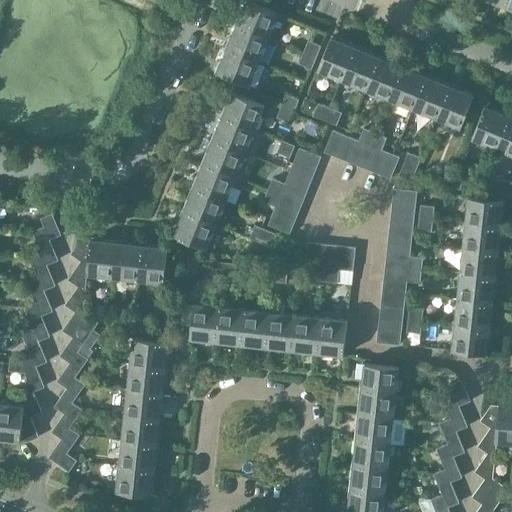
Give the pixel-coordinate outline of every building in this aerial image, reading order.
[(247,1),(237,25),(269,38),(279,14),(247,1)] [(237,25),(228,49),(259,62),(269,38),(237,25)] [(318,71),(342,81),(356,48),(331,38),(318,71)] [(309,41),(305,51),(318,56),(322,46),(309,41)] [(342,81),(366,90),(379,57),(356,48),(342,81)] [(259,62),(228,49),(218,73),(249,86),(259,62)] [(318,56),(305,51),(300,64),(312,69),(318,56)] [(366,90),(390,100),(403,67),(379,57),(366,90)] [(409,119),(413,109),(427,76),(403,67),(390,100),(386,109),(409,119)] [(413,109),(437,119),(450,86),(427,76),(413,109)] [(450,86),(437,119),(461,129),(475,96),(450,86)] [(233,92),(223,117),(256,130),(266,106),(233,92)] [(288,93),(283,106),(295,111),(300,99),(288,93)] [(306,101),(302,111),(311,114),(315,105),(306,101)] [(314,116),(326,121),(331,108),(319,104),(314,116)] [(295,111),(283,106),(278,117),(290,123),(295,111)] [(473,138),(497,148),(510,116),(486,106),(473,138)] [(331,108),(326,121),(337,125),(343,113),(331,108)] [(355,114),(351,124),(358,127),(362,117),(355,114)] [(497,148),(511,154),(511,116),(510,116),(497,148)] [(223,117),(214,140),(247,154),(256,130),(223,117)] [(325,152),(364,168),(376,133),(364,129),(360,141),(333,129),(325,152)] [(376,133),(364,168),(391,179),(400,157),(383,150),(388,138),(376,133)] [(214,140),(204,164),(237,177),(247,154),(214,140)] [(278,153),(291,158),(295,146),(283,141),(278,153)] [(274,179),(269,190),(303,204),(322,157),(300,148),(286,184),(274,179)] [(400,173),(414,177),(422,158),(409,153),(400,173)] [(204,164),(195,187),(228,201),(237,177),(204,164)] [(448,187),(461,189),(464,177),(450,175),(448,187)] [(498,194),(510,195),(511,182),(499,181),(498,194)] [(195,187),(185,211),(218,224),(228,201),(195,187)] [(394,189),(386,264),(423,268),(424,258),(411,256),(418,191),(394,189)] [(303,204),(269,190),(264,202),(276,207),(269,225),(290,234),(303,204)] [(467,211),(466,223),(501,227),(504,201),(462,196),(460,211),(467,211)] [(422,206),(420,218),(434,219),(435,207),(422,206)] [(218,224),(185,211),(175,235),(208,249),(218,224)] [(41,219),(45,227),(50,240),(61,235),(53,214),(41,219)] [(434,219),(420,218),(419,230),(432,232),(434,219)] [(466,223),(464,248),(498,252),(501,227),(466,223)] [(251,238),(273,248),(279,235),(262,228),(256,226),(251,238)] [(33,232),(42,253),(47,265),(59,260),(50,240),(45,227),(33,232)] [(69,280),(79,287),(88,275),(92,240),(82,238),(71,254),(81,261),(69,280)] [(118,242),(92,240),(88,275),(114,278),(118,242)] [(143,245),(118,242),(114,278),(139,281),(143,245)] [(314,280),(326,282),(331,245),(308,242),(305,266),(315,267),(314,280)] [(169,248),(143,245),(139,281),(165,284),(169,248)] [(331,245),(326,282),(338,283),(340,269),(353,271),(356,248),(331,245)] [(464,248),(461,274),(495,277),(498,252),(464,248)] [(31,258),(39,278),(45,291),(56,286),(47,265),(42,253),(31,258)] [(200,258),(189,257),(188,271),(199,272),(200,258)] [(211,275),(224,277),(225,263),(213,262),(211,275)] [(225,263),(224,277),(236,278),(238,264),(225,263)] [(423,268),(386,264),(377,342),(401,345),(408,280),(421,282),(423,268)] [(263,281),(275,282),(276,269),(264,267),(263,281)] [(276,269),(275,282),(287,283),(288,270),(276,269)] [(461,274),(458,299),(493,303),(495,277),(461,274)] [(66,305),(76,312),(84,312),(88,275),(79,287),(66,305)] [(28,283),(36,304),(42,316),(53,311),(45,291),(39,278),(28,283)] [(458,299),(455,324),(490,328),(493,303),(458,299)] [(25,308),(34,329),(39,341),(50,337),(42,316),(36,304),(25,308)] [(190,338),(216,341),(220,307),(194,304),(190,338)] [(216,341),(242,344),(246,310),(220,307),(216,341)] [(410,307),(409,318),(423,319),(424,309),(410,307)] [(242,344),(267,347),(271,312),(246,310),(242,344)] [(63,330),(73,337),(88,315),(84,312),(76,312),(63,330)] [(267,347),(293,350),(296,315),(271,312),(267,347)] [(60,356),(70,363),(83,346),(99,323),(88,315),(73,337),(60,356)] [(293,350),(318,352),(322,318),(296,315),(293,350)] [(121,331),(134,333),(135,319),(122,318),(121,331)] [(322,318),(318,352),(344,355),(348,321),(322,318)] [(423,319),(409,318),(407,332),(421,334),(423,319)] [(135,319),(134,333),(145,334),(147,320),(135,319)] [(490,328),(455,324),(453,350),(487,354),(490,328)] [(22,334),(31,354),(36,367),(48,362),(39,341),(34,329),(22,334)] [(134,338),(131,364),(166,368),(168,342),(134,338)] [(58,381),(68,388),(76,377),(93,353),(83,346),(70,363),(58,381)] [(27,373),(27,375),(34,392),(45,387),(36,367),(31,354),(21,358),(12,357),(9,372),(27,373)] [(365,363),(362,389),(398,393),(401,367),(365,363)] [(131,364),(128,390),(163,393),(166,368),(131,364)] [(24,407),(25,407),(31,417),(42,412),(34,392),(27,375),(24,407)] [(55,407),(65,413),(74,403),(86,385),(76,377),(68,388),(55,407)] [(450,385),(454,393),(460,406),(471,401),(462,380),(450,385)] [(362,389),(360,415),(395,418),(398,393),(362,389)] [(128,390),(126,415),(160,419),(163,393),(128,390)] [(443,398),(451,419),(457,431),(468,427),(460,406),(454,393),(443,398)] [(0,438),(21,441),(25,407),(24,407),(0,403),(0,438)] [(52,432),(62,439),(71,428),(84,410),(74,403),(65,413),(52,432)] [(481,421),(491,428),(498,429),(501,406),(492,405),(481,421)] [(511,407),(501,406),(498,429),(497,441),(511,442),(511,407)] [(25,407),(21,441),(28,442),(39,437),(31,417),(25,407)] [(126,415),(123,440),(157,444),(160,419),(126,415)] [(360,415),(357,440),(392,444),(395,418),(360,415)] [(440,424),(449,444),(455,456),(465,452),(457,431),(451,419),(440,424)] [(60,465),(68,454),(81,435),(71,428),(62,439),(49,457),(60,465)] [(478,447),(488,453),(494,453),(497,441),(498,429),(491,428),(478,447)] [(96,445),(105,446),(106,439),(96,438),(96,445)] [(123,440),(120,466),(155,469),(157,444),(123,440)] [(357,440),(354,465),(390,469),(392,444),(357,440)] [(437,449),(446,469),(452,482),(463,478),(455,456),(449,444),(437,449)] [(476,472),(485,479),(493,477),(494,453),(488,453),(476,472)] [(68,454),(60,465),(70,471),(77,460),(68,454)] [(354,465),(351,491),(387,495),(390,469),(354,465)] [(155,469),(120,466),(117,492),(152,495),(155,469)] [(435,476),(443,495),(449,507),(460,503),(452,482),(446,469),(435,476)] [(472,497),(482,504),(493,511),(509,489),(493,477),(485,479),(472,497)] [(384,511),(387,495),(351,491),(349,511),(384,511)] [(432,500),(436,511),(450,511),(449,507),(443,495),(432,500)]
